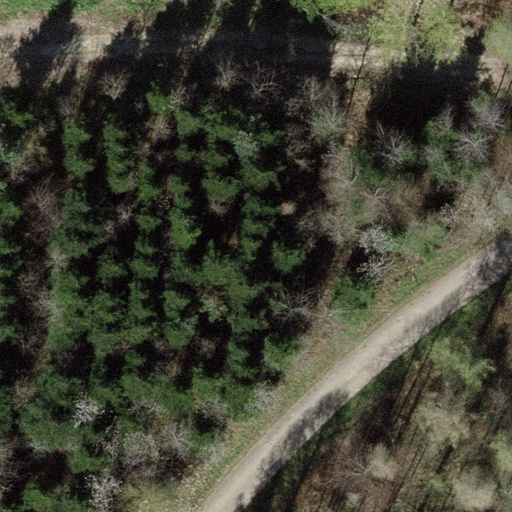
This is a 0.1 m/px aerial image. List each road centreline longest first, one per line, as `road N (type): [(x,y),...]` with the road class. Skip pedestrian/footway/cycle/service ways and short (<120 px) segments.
road 1 (track): [(0,48),(33,57),(183,39),(418,73),(511,78)]
road 2 (unclassified): [(511,253),(369,360),(220,511)]
